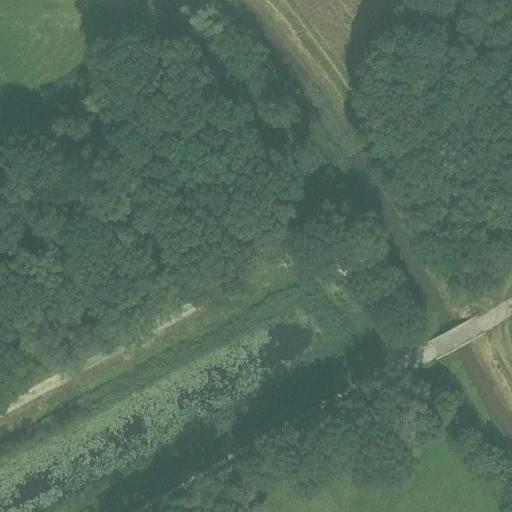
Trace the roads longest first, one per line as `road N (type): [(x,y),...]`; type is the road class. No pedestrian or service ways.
road 1 (track): [(397,374),(380,317),(351,274),(328,258),(298,257),(0,411)]
road 2 (track): [(430,356),(153,511)]
